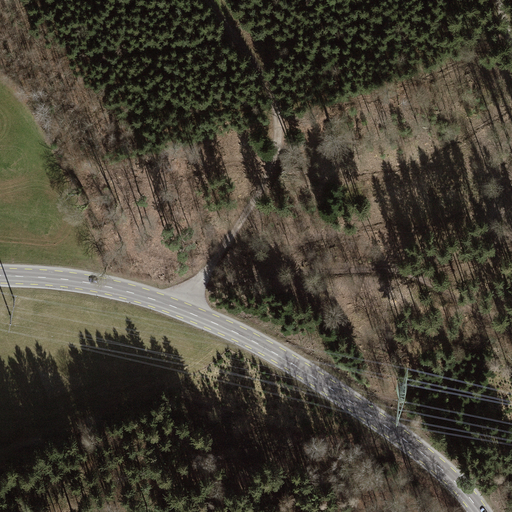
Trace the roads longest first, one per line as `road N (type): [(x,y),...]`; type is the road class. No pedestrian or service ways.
road 1 (secondary): [(479,511),(395,432),(237,333),(99,285),(0,276)]
road 2 (track): [(200,284),(334,269),(383,273),(429,286),(511,333)]
road 3 (track): [(209,0),(263,76),(277,123),(271,169),(200,284)]
